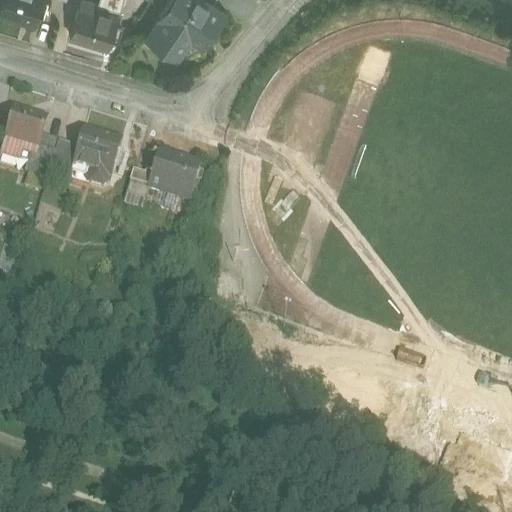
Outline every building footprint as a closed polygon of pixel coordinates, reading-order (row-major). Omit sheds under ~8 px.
[(3,0),(0,12),(0,18),(37,30),(46,0),(3,0)] [(101,0),(100,6),(114,11),(121,13),(125,0),(101,0)] [(216,3),(210,0),(172,0),(165,10),(144,41),(178,63),(191,44),(204,52),(230,13),(216,3)] [(158,0),(156,4),(165,10),(172,0),(158,0)] [(83,1),(71,41),(109,53),(120,19),(112,17),(114,11),(100,6),(83,1)] [(51,116),(16,105),(0,154),(20,161),(23,152),(38,156),(51,116)] [(123,141),(85,129),(80,145),(74,164),(98,171),(99,167),(113,172),(123,141)] [(74,164),(80,145),(68,141),(62,160),(74,164)] [(203,162),(162,148),(155,170),(153,176),(149,189),(157,191),(177,198),(175,205),(191,210),(195,200),(191,199),(203,162)] [(150,170),(146,173),(134,169),(130,182),(134,184),(149,189),(153,176),(155,170),(150,170)] [(44,177),(28,172),(24,185),(40,190),(44,177)] [(149,189),(134,184),(131,193),(137,194),(146,198),(149,189)] [(177,198),(157,191),(153,203),(173,210),(175,205),(177,198)] [(146,198),(137,194),(133,205),(143,208),(146,198)] [(444,467),(467,401),(341,359),(328,399),(314,394),(310,405),(379,428),(374,443),(444,467)] [(511,459),(504,472),(502,480),(511,483),(511,459)]
